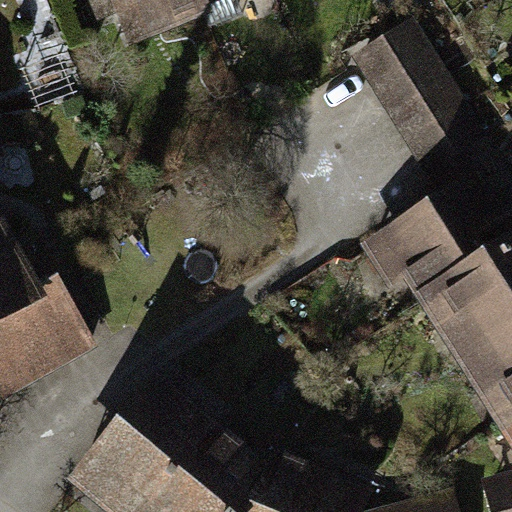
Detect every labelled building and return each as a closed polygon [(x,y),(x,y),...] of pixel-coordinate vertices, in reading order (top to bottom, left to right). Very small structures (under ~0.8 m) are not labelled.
[(118,0),(134,37),(205,7),(202,0),(118,0)] [(418,29),(364,63),(433,171),(487,138),(418,29)] [(453,199),(387,241),(425,301),(511,245),(511,229),(470,164),(441,182),(453,199)] [(0,316),(40,293),(1,230),(0,230),(0,316)] [(511,246),(442,291),(480,350),(511,329),(511,246)] [(40,293),(0,316),(0,399),(90,347),(53,285),(40,293)] [(511,329),(480,350),(511,399),(511,329)] [(163,387),(92,472),(139,511),(150,511),(217,432),(163,387)] [(217,432),(150,511),(243,511),(272,477),(217,432)] [(279,459),(272,477),(243,511),(355,511),(363,493),(279,459)] [(511,511),(511,480),(491,486),(498,511),(511,511)] [(453,511),(449,495),(390,511),(453,511)]
